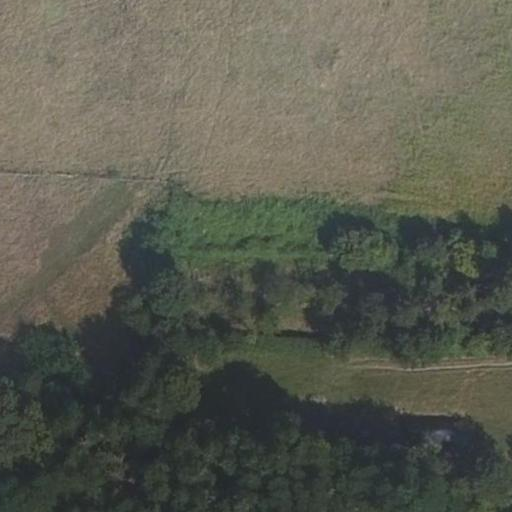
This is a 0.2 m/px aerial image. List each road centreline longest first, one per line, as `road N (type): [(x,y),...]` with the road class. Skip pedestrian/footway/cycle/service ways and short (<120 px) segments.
road 1 (residential): [(0,463),(186,507),(276,511)]
road 2 (track): [(365,364),(511,361)]
